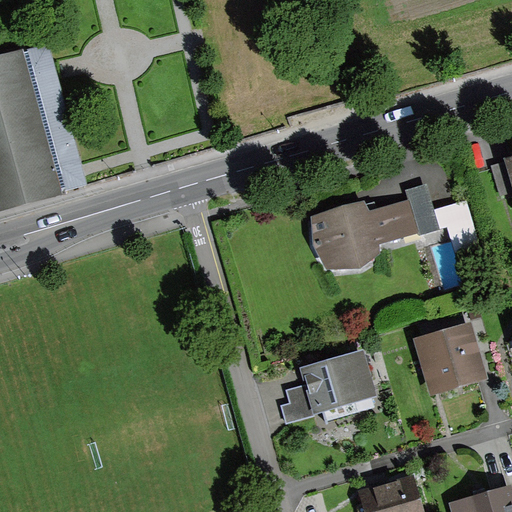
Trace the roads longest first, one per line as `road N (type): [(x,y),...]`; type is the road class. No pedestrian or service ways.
road 1 (primary): [(511,91),(182,187)]
road 2 (residential): [(182,187),(275,511)]
